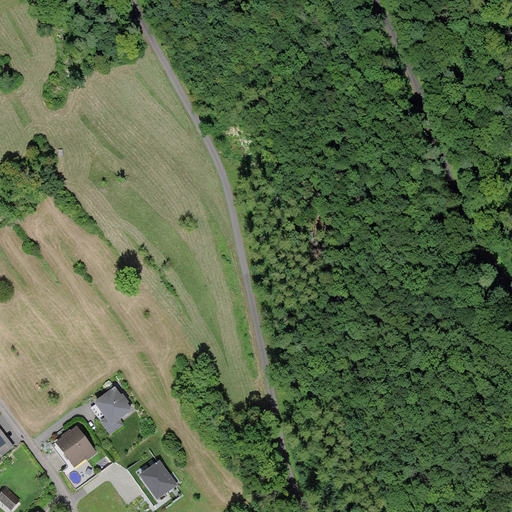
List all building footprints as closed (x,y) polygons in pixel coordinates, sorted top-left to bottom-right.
[(122,396),(115,387),(94,403),(105,418),(100,421),(110,435),(124,424),(121,420),(133,411),(128,404),(129,403),(123,395),(122,396)] [(55,443),(74,468),(86,459),(87,461),(97,453),(77,426),(55,443)] [(0,456),(1,458),(15,447),(0,428),(0,456)] [(178,486),(160,461),(139,476),(157,501),(178,486)] [(6,487),(0,494),(0,501),(11,511),(21,501),(6,487)]
